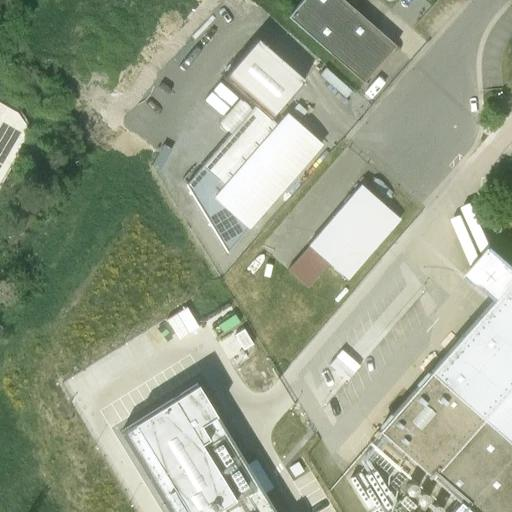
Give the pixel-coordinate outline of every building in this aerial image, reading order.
[(385,44),(337,0),(308,0),(289,20),(352,79),(385,44)] [(222,80),(256,109),(268,120),(303,80),(256,40),(222,80)] [(268,120),(256,109),(198,171),(219,190),(213,197),(244,225),(317,146),(290,121),(280,131),(268,120)] [(0,160),(21,124),(0,112),(0,160)] [(392,223),(356,190),(303,247),(310,254),(292,272),(311,289),(330,268),(341,278),(392,223)] [(511,511),(511,282),(375,437),(436,491),(417,511),(511,511)]
